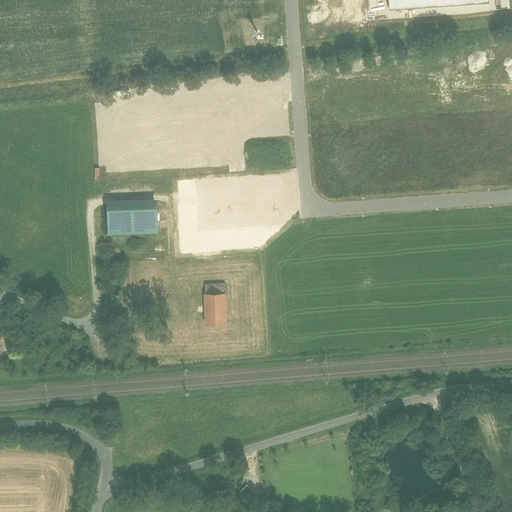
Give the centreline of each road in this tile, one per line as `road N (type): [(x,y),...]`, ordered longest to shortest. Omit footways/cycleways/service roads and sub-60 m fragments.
road 1 (unclassified): [(511,195),(307,211),(290,0)]
road 2 (residential): [(100,483),(180,470),(436,393)]
road 3 (unclassified): [(100,483),(103,452),(84,435),(47,422),(0,424)]
road 4 (unclassified): [(436,393),(484,511)]
